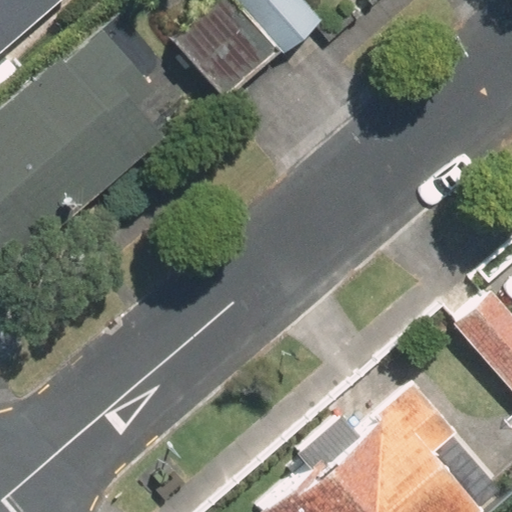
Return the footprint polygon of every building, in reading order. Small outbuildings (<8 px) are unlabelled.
[(0,0),(0,26),(28,0),(0,0)] [(260,55),(209,0),(203,0),(155,45),(208,103),(260,55)] [(214,0),(262,52),(304,12),(292,0),(214,0)] [(80,29),(0,92),(0,258),(182,113),(150,74),(129,90),(80,29)] [(438,322),(511,405),(511,338),(472,293),(438,322)] [(396,382),(240,511),(454,511),(410,458),(439,434),(396,382)]
